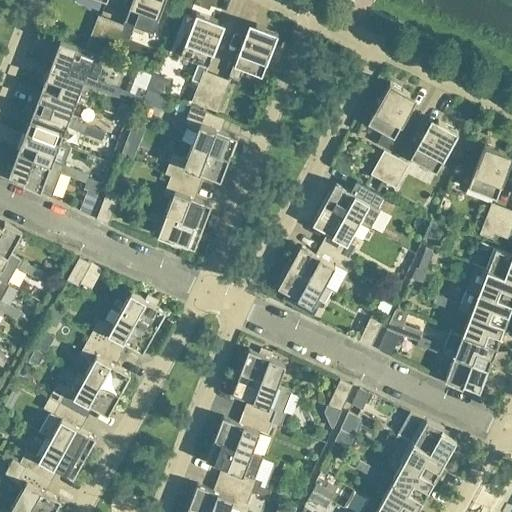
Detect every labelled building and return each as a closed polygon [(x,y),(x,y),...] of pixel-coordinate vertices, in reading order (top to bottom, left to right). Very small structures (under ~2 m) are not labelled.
[(131,0),(121,26),(110,22),(99,51),(113,56),(120,37),(128,40),(135,22),(153,29),(163,0),(131,0)] [(191,101),(204,106),(215,77),(205,73),(224,23),(196,12),(179,54),(198,62),(191,79),(198,82),(191,101)] [(86,46),(99,51),(110,22),(97,17),(86,46)] [(261,75),(278,32),(249,21),(229,74),(239,78),(243,68),(261,75)] [(83,79),(85,75),(96,80),(104,57),(60,40),(50,66),(83,79)] [(75,100),(82,83),(100,90),(103,82),(96,80),(85,75),(83,79),(50,66),(41,87),(75,100)] [(229,82),(215,77),(204,106),(218,111),(229,82)] [(121,89),(103,82),(100,90),(118,96),(120,93),(121,89)] [(387,148),(407,112),(416,97),(389,82),(367,122),(383,131),(377,143),(387,148)] [(121,89),(120,93),(142,101),(146,89),(138,85),(135,94),(129,92),(121,89)] [(67,122),(68,118),(75,100),(41,87),(33,109),(67,122)] [(146,89),(142,101),(147,103),(152,91),(146,89)] [(172,104),(167,117),(140,106),(135,119),(164,130),(164,132),(175,136),(186,109),(172,104)] [(237,137),(215,129),(220,117),(191,105),(184,123),(196,132),(191,145),(228,159),(237,137)] [(59,143),(66,125),(84,132),(86,125),(68,118),(67,122),(33,109),(25,130),(59,143)] [(436,171),(458,131),(431,117),(423,132),(409,157),(436,171)] [(105,132),(86,125),(84,132),(102,139),(105,132)] [(52,160),(59,143),(25,130),(17,151),(51,164),(52,160)] [(132,160),(137,149),(124,144),(120,155),(132,160)] [(511,154),(505,152),(484,144),(468,186),(496,197),(506,171),(511,154)] [(220,181),(228,159),(191,145),(186,157),(171,156),(165,173),(170,175),(194,184),(199,173),(220,181)] [(51,164),(17,151),(9,173),(24,179),(22,183),(51,197),(60,172),(67,175),(70,167),(52,160),(51,164)] [(370,173),(383,180),(395,158),(382,151),(370,173)] [(407,165),(395,158),(383,180),(395,187),(407,165)] [(87,178),(88,174),(70,167),(67,175),(86,181),(87,178)] [(211,204),(190,196),(194,184),(170,175),(163,194),(170,199),(165,212),(203,226),(211,204)] [(86,181),(83,188),(87,189),(98,194),(102,184),(87,178),(86,181)] [(107,189),(119,194),(123,183),(111,178),(107,189)] [(370,228),(383,204),(379,202),(383,194),(361,182),(354,193),(335,182),(323,203),(358,222),(370,228)] [(114,208),(119,194),(107,189),(96,218),(108,223),(124,229),(130,214),(114,208)] [(351,234),(358,222),(323,203),(312,223),(332,234),(326,245),(348,257),(358,240),(351,234)] [(493,238),(495,233),(504,209),(490,204),(479,233),(493,238)] [(511,227),(511,212),(504,209),(495,233),(508,238),(511,227)] [(194,248),(203,226),(165,212),(157,234),(194,248)] [(431,218),(423,235),(431,238),(438,221),(431,218)] [(0,252),(7,257),(9,253),(22,231),(4,222),(2,227),(0,225),(0,252)] [(323,285),(334,265),(347,272),(353,260),(348,257),(326,245),(320,256),(300,245),(288,266),(323,285)] [(495,247),(488,266),(486,270),(511,279),(511,251),(511,254),(495,247)] [(425,250),(417,267),(421,269),(424,270),(432,253),(425,250)] [(7,257),(0,252),(0,278),(7,282),(16,266),(22,269),(26,263),(9,253),(7,257)] [(78,285),(91,263),(79,257),(67,279),(78,285)] [(43,272),(26,263),(22,269),(39,279),(43,272)] [(511,279),(486,270),(475,265),(468,285),(511,301),(511,279)] [(312,306),(323,285),(288,266),(277,286),(312,306)] [(421,269),(417,279),(421,281),(426,271),(424,270),(421,269)] [(504,324),(511,303),(511,301),(468,285),(460,304),(453,301),(450,309),(468,315),(470,311),(504,324)] [(154,331),(165,310),(130,291),(119,312),(154,331)] [(432,302),(450,309),(453,301),(435,294),(432,302)] [(382,295),(375,311),(385,316),(392,300),(382,295)] [(21,312),(4,302),(0,309),(17,319),(21,312)] [(48,314),(60,320),(65,312),(53,305),(48,314)] [(496,346),(504,324),(470,311),(468,315),(462,333),(496,346)] [(154,331),(119,312),(112,324),(98,320),(89,336),(116,351),(122,341),(142,352),(154,331)] [(55,329),(60,320),(48,314),(43,323),(55,329)] [(371,345),(381,323),(369,317),(359,340),(371,345)] [(387,329),(417,340),(419,337),(421,332),(390,320),(387,329)] [(58,329),(53,340),(39,333),(33,345),(67,362),(79,339),(58,329)] [(496,346),(462,333),(451,329),(444,346),(437,344),(434,351),(452,358),(454,354),(487,367),(496,346)] [(384,334),(377,351),(397,358),(404,341),(384,334)] [(130,373),(110,362),(116,351),(89,336),(80,353),(91,363),(84,375),(119,394),(130,373)] [(434,351),(437,344),(419,337),(417,340),(416,344),(434,351)] [(29,346),(24,357),(38,365),(44,353),(29,346)] [(277,385),(285,363),(248,349),(239,371),(277,385)] [(479,389),(487,367),(454,354),(452,358),(444,380),(462,388),(464,383),(479,389)] [(394,367),(390,377),(411,387),(415,377),(394,367)] [(291,391),(276,386),(277,385),(239,371),(231,393),(252,401),(248,413),(272,422),(281,425),(286,413),(283,412),(291,391)] [(119,394),(84,375),(73,395),(65,391),(63,395),(55,391),(51,398),(81,414),(88,404),(107,415),(119,394)] [(341,409),(352,384),(339,378),(327,404),(341,409)] [(359,388),(350,408),(360,412),(370,393),(359,388)] [(95,436),(76,425),(81,414),(51,398),(49,397),(42,408),(49,411),(38,431),(49,437),(49,438),(84,457),(95,436)] [(350,433),(360,412),(350,408),(340,428),(350,433)] [(456,439),(441,431),(444,427),(410,411),(397,434),(444,460),(456,439)] [(251,452),(259,431),(267,434),(272,422),(248,413),(243,424),(222,416),(214,438),(251,452)] [(444,460),(397,434),(393,441),(398,444),(391,456),(402,462),(433,480),(444,460)] [(84,457),(49,438),(38,458),(25,451),(19,462),(47,477),(53,467),(73,478),(84,457)] [(262,456),(251,452),(214,438),(205,460),(227,468),(222,480),(251,491),(268,497),(270,490),(259,486),(261,481),(254,478),(262,456)] [(53,511),(61,499),(41,488),(47,477),(19,462),(12,458),(5,473),(21,488),(14,501),(34,511),(53,511)] [(355,467),(372,476),(376,469),(359,460),(355,467)] [(422,499),(433,480),(402,462),(392,479),(376,469),(372,476),(389,485),(391,482),(422,499)] [(245,508),(251,491),(222,480),(218,491),(196,483),(188,505),(205,511),(227,511),(230,507),(245,508)] [(397,511),(415,511),(422,499),(391,482),(389,485),(380,502),(397,511)] [(316,484),(312,491),(329,500),(333,493),(316,484)] [(325,507),(329,500),(312,491),(308,498),(325,507)] [(397,511),(380,502),(369,496),(360,511),(397,511)] [(34,511),(14,501),(8,511),(5,511),(0,510),(0,511),(34,511)]
